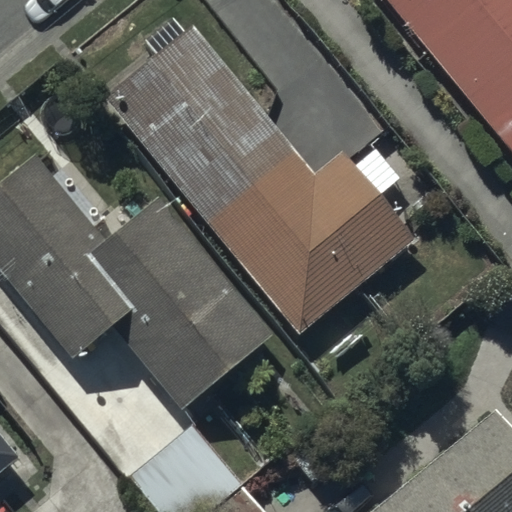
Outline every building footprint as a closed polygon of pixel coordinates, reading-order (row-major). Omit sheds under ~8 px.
[(511,0),(375,0),(511,166),(511,0)] [(102,103),(103,104),(298,340),(411,246),(375,202),(400,182),(375,152),(350,172),(341,160),(316,180),(189,26),(181,33),(170,21),(141,45),(154,60),(102,103)] [(35,160),(0,187),(0,279),(70,366),(112,333),(178,418),(270,341),(159,206),(104,249),(35,160)] [(375,511),(511,511),(511,439),(491,414),(375,511)] [(126,480),(127,482),(152,511),(259,511),(191,427),(126,480)] [(0,442),(0,511),(8,511),(0,501),(0,476),(16,464),(0,442)]
